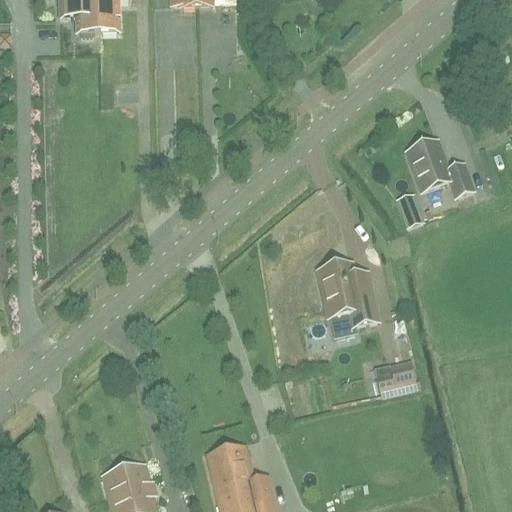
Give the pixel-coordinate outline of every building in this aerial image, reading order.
[(94,37),(99,37),(97,0),(58,0),(59,22),(76,22),(76,38),(81,38),(81,42),(94,41),(94,37)] [(97,0),(99,37),(120,37),(119,0),(97,0)] [(195,0),(170,0),(171,10),(179,10),(179,12),(196,12),(195,0)] [(195,0),(196,12),(214,11),(213,0),(195,0)] [(239,74),(255,66),(248,53),(233,61),(239,74)] [(511,124),(511,91),(511,90),(485,105),(499,131),(511,124)] [(457,202),(473,196),(463,170),(448,175),(437,146),(408,157),(423,197),(451,186),(457,202)] [(429,226),(425,215),(409,221),(413,232),(429,226)] [(377,327),(371,299),(366,277),(352,280),(350,270),(321,277),(332,323),(351,319),(354,333),(377,327)] [(390,371),(392,381),(377,384),(380,399),(417,391),(411,366),(390,371)] [(271,511),(264,479),(253,482),(246,450),(206,460),(218,511),(271,511)] [(111,511),(155,511),(144,470),(103,481),(111,511)]
